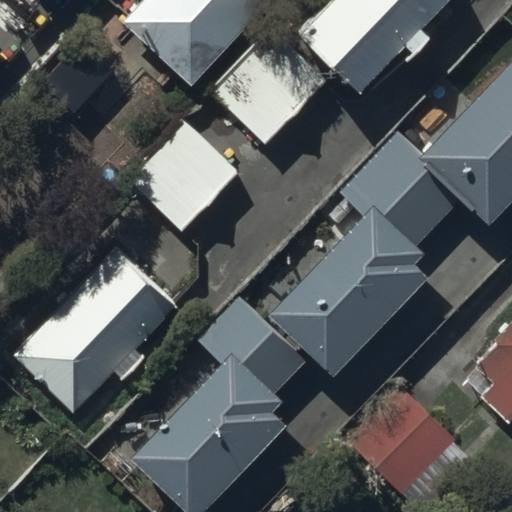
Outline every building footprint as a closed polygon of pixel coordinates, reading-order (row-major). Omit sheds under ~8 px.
[(124,0),(116,8),(188,74),(255,0),(124,0)] [(428,0),(308,0),(292,18),(354,77),(391,38),(400,47),(423,23),(414,15),(428,0)] [(325,73),(278,25),(219,83),(266,131),(325,73)] [(511,180),(511,35),(413,140),(394,122),(336,184),(355,202),(263,299),(329,362),(423,264),(407,248),(417,238),(414,236),(460,187),(484,210),(511,180)] [(179,118),(128,173),(180,220),(230,165),(179,118)] [(172,300),(116,245),(16,348),(72,402),(111,362),(120,371),(142,348),(134,339),(172,300)] [(304,349),(238,287),(194,333),(212,351),(126,441),(191,503),(280,410),(265,396),(276,385),(274,381),(304,349)] [(511,304),(468,351),(493,374),(480,387),(508,414),(511,409),(511,304)] [(453,433),(402,382),(350,433),(401,484),(453,433)]
